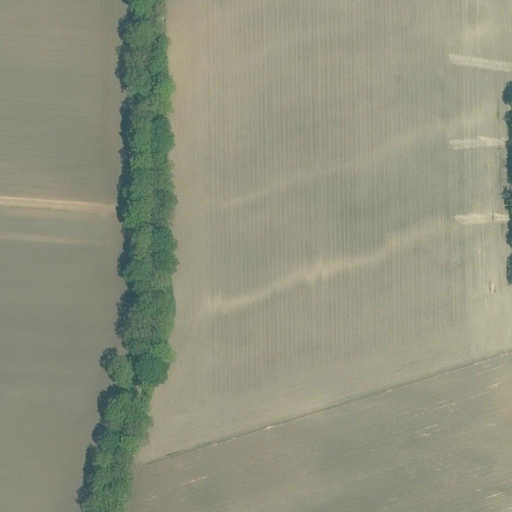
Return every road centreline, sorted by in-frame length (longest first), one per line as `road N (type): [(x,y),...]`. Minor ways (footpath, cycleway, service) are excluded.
road 1 (unclassified): [(105,511),(155,312),(150,0)]
road 2 (track): [(0,202),(153,213)]
